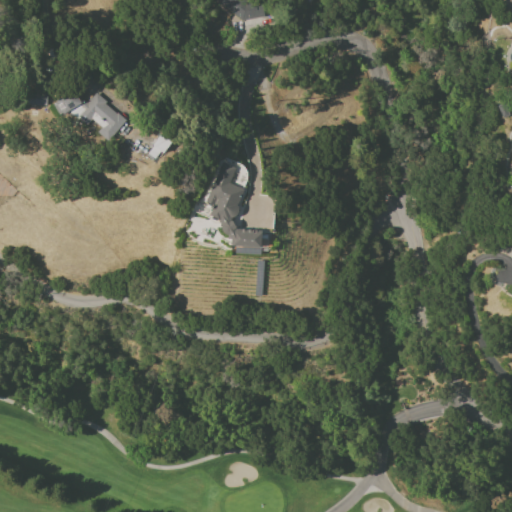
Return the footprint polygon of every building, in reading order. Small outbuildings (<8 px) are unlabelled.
[(215,0),(241,21),(268,15),(263,0),(249,0),(245,1),(243,0),(215,0)] [(511,0),(501,0),(501,7),(506,8),(511,19),(511,0)] [(67,111),(62,114),(62,113),(58,115),(52,104),(56,102),(55,101),(73,91),(78,99),(80,97),(86,103),(96,92),(106,102),(104,104),(124,121),(107,141),(97,132),(100,128),(90,119),(85,125),(78,118),(77,119),(67,111)] [(21,97),(46,97),(46,106),(21,105),(21,97)] [(161,132),(172,140),(155,165),(144,157),(161,132)] [(221,163),(204,202),(213,205),(215,199),(217,200),(211,216),(219,219),(220,223),(220,229),(223,233),(227,235),(226,239),(230,240),(230,246),(260,248),(260,231),(236,229),(230,220),(231,217),(234,216),(236,213),(237,208),(236,204),(243,189),(228,183),(234,168),(221,163)]
